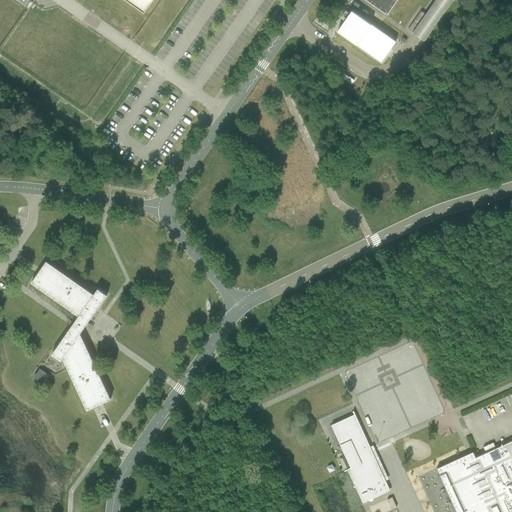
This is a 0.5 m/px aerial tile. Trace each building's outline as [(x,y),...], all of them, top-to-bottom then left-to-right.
[(150,0),(128,0),(144,11),(150,0)] [(366,0),(387,14),(396,0),(366,0)] [(413,33),(424,41),(452,0),(435,0),(425,14),(421,11),(408,29),(413,32),(413,33)] [(351,11),(337,31),(381,62),(395,43),(351,11)] [(46,261),(37,274),(31,283),(44,292),(79,316),(51,355),(61,361),(62,359),(86,411),(111,399),(80,333),(107,295),(98,288),(94,294),(46,261)] [(347,469),(363,503),(390,490),(353,410),(352,411),(353,414),(330,425),(350,467),(344,470),(344,471),(347,469)] [(452,501),(449,503),(446,504),(447,505),(452,502),(456,511),(511,511),(511,440),(509,442),(509,441),(505,442),(505,444),(474,458),(473,455),(469,457),(468,455),(467,454),(437,468),(440,475),(446,488),(440,490),(441,492),(446,489),(452,501)] [(483,447),(486,452),(496,448),(493,443),(483,447)]
